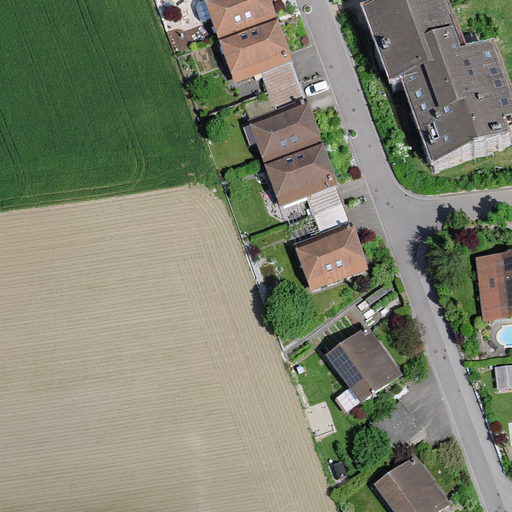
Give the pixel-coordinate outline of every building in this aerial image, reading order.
[(217,0),(204,5),(217,41),(275,19),(268,0),(217,0)] [(440,0),(401,0),(367,17),(438,168),(511,133),(511,80),(492,38),(465,51),(440,0)] [(292,65),(276,24),(219,45),(234,86),(292,65)] [(248,129),(262,165),(320,143),(306,108),(248,129)] [(336,189),(321,148),(264,169),(279,210),(336,189)] [(369,274),(353,229),(291,251),(307,296),(369,274)] [(511,322),(511,251),(494,254),(503,324),(511,322)] [(371,332),(324,362),(355,409),(402,379),(371,332)] [(393,452),(422,430),(402,403),(373,425),(393,452)] [(416,462),(375,490),(391,511),(443,511),(448,509),(416,462)]
